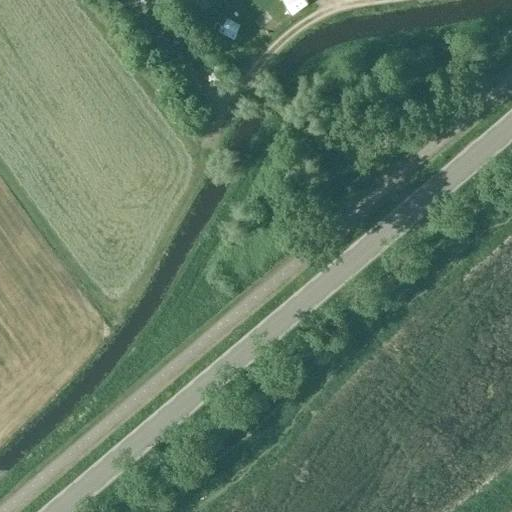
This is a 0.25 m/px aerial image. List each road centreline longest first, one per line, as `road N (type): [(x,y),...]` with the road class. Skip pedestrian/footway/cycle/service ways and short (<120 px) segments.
road 1 (secondary): [(57,511),(511,126)]
road 2 (track): [(379,0),(298,29),(240,90)]
